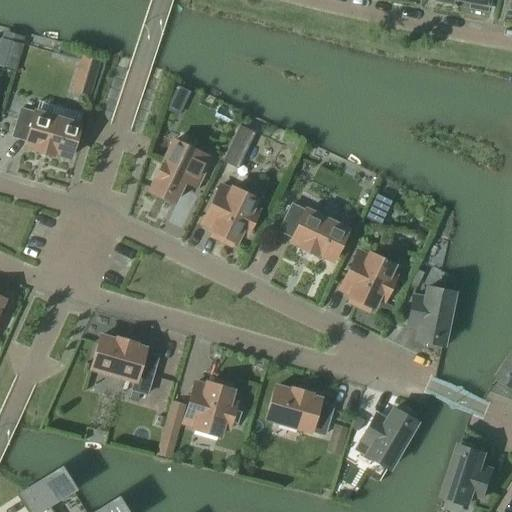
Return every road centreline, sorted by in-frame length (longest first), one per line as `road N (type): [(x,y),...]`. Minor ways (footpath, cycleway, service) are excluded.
road 1 (residential): [(65,289),(411,382)]
road 2 (residential): [(95,216),(335,331),(411,382)]
road 3 (residential): [(95,216),(163,0)]
road 4 (residential): [(316,0),(511,42)]
road 5 (residential): [(0,444),(65,289)]
